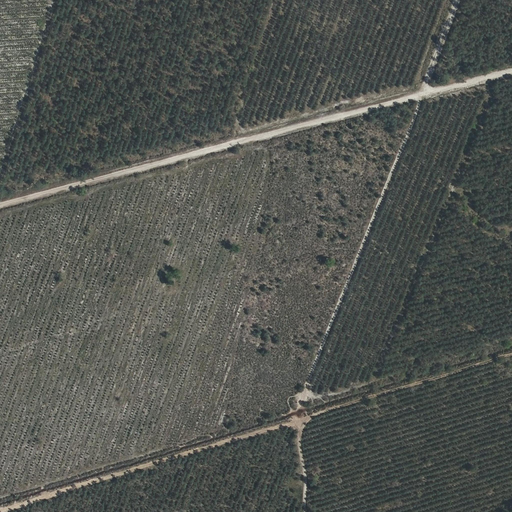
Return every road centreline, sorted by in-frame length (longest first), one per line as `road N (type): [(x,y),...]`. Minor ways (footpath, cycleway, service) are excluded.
road 1 (track): [(0,204),(511,70)]
road 2 (track): [(305,429),(287,424),(4,511)]
road 3 (track): [(307,511),(305,429),(321,412),(511,355)]
